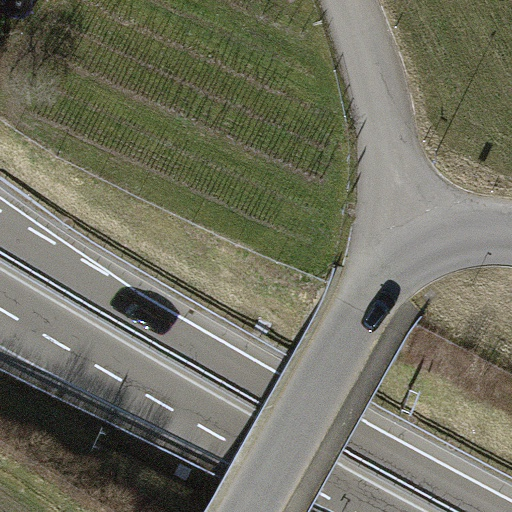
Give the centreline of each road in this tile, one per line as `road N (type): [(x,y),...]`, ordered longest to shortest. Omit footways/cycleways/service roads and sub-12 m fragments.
road 1 (trunk): [(496,511),(0,230)]
road 2 (trunk): [(0,289),(387,511)]
road 3 (unclassified): [(248,511),(367,301),(415,233)]
road 4 (unclassified): [(415,233),(342,0)]
